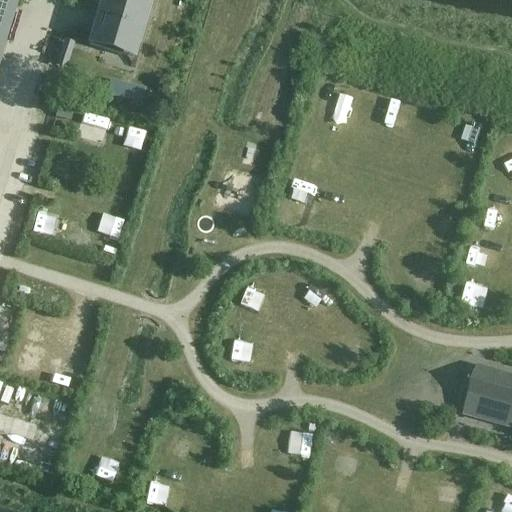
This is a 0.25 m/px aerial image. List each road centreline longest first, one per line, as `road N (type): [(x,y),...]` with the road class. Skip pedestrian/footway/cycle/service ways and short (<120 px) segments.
road 1 (track): [(0,263),(174,316),(207,276),(247,246),(285,249),(335,269),(412,333),(456,345),(511,340)]
road 2 (track): [(511,463),(401,436),(325,405),(244,405),(218,397),(173,331)]
